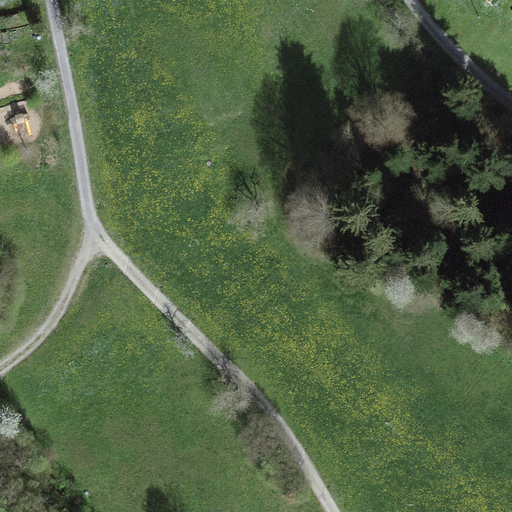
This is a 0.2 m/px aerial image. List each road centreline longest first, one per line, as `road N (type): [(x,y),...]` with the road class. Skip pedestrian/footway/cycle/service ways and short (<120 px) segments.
road 1 (track): [(0,369),(44,331),(96,234),(52,0)]
road 2 (track): [(333,511),(262,402),(96,234)]
road 3 (residential): [(511,103),(404,0)]
